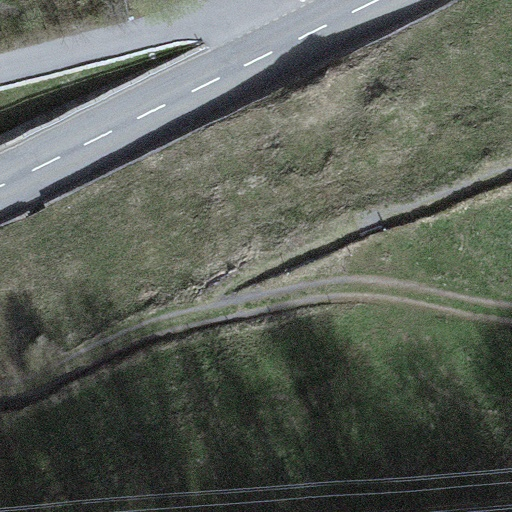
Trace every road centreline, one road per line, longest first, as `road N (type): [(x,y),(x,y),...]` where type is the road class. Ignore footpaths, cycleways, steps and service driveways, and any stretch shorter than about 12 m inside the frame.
road 1 (primary): [(377,0),(0,188)]
road 2 (track): [(200,316),(357,288),(511,313)]
road 3 (track): [(200,316),(0,391)]
